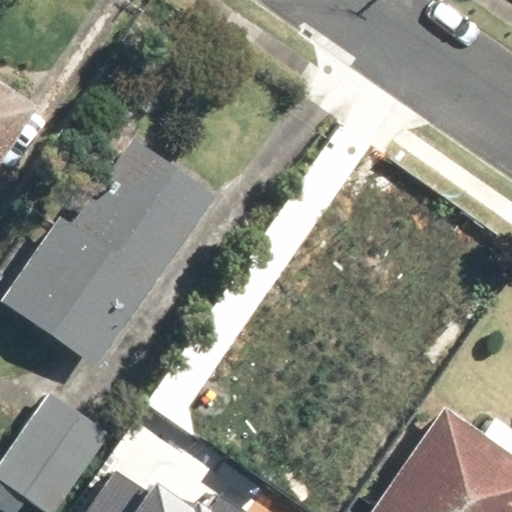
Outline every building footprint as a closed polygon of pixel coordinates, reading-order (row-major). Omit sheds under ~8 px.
[(0,81),(0,166),(40,109),(0,81)] [(0,301),(0,320),(87,376),(203,196),(108,135),(0,301)] [(408,360),(315,297),(221,436),(314,499),(408,360)] [(39,397),(0,453),(0,487),(35,511),(42,511),(95,436),(39,397)] [(511,511),(511,459),(429,405),(357,511),(511,511)] [(103,455),(64,511),(237,511),(201,488),(186,511),(103,455)]
